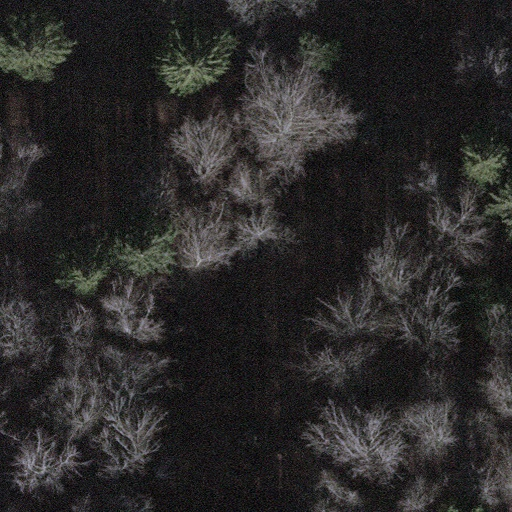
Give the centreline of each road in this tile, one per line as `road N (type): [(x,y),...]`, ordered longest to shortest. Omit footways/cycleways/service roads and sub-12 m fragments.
road 1 (track): [(511,461),(60,511)]
road 2 (track): [(511,286),(364,225),(232,157),(139,132)]
